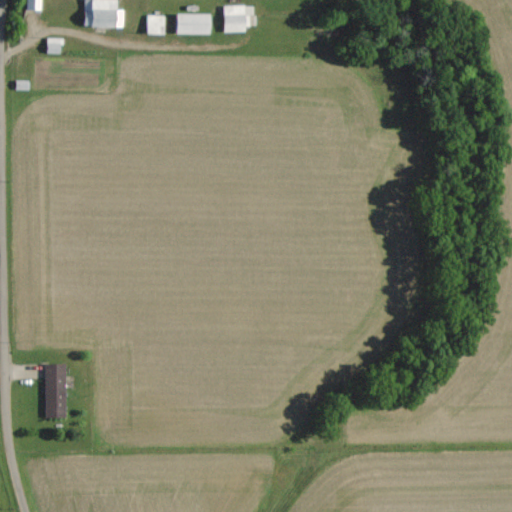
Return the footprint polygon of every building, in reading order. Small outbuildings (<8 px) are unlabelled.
[(82,0),(82,26),(121,27),(122,9),(115,9),(115,0),(82,0)] [(247,31),(246,14),(243,14),(243,5),(221,6),(222,32),(247,31)] [(208,34),(209,14),(175,13),(175,34),(208,34)] [(145,33),(163,34),(163,15),(146,15),(145,33)] [(45,53),(59,53),(59,38),(45,38),(45,53)] [(44,364),(44,418),(64,417),(64,363),(44,364)]
